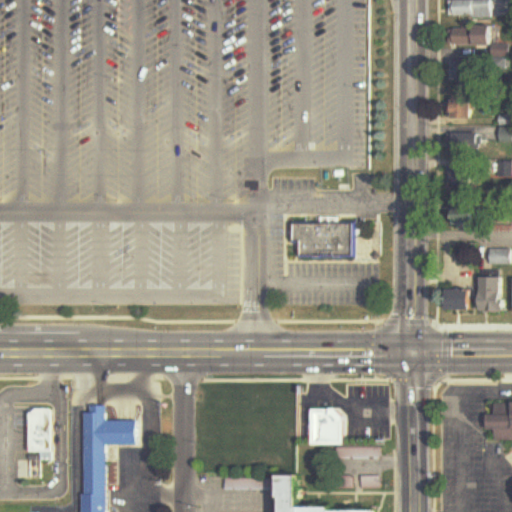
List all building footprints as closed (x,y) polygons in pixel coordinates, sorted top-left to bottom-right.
[(448,19),(492,19),(492,1),(448,1),(448,19)] [(492,47),(492,58),(508,58),(508,47),(494,47),(494,29),(451,29),(451,47),(492,47)] [(485,81),(485,64),(451,65),(451,81),(485,81)] [(475,99),(454,99),(454,120),(475,120),(475,99)] [(453,151),(481,151),(481,133),(453,133),(453,151)] [(454,190),(476,190),(476,170),(454,170),(454,190)] [(292,223),(357,224),(356,257),(302,256),(302,242),(292,242),(292,223)] [(507,277),(484,277),(484,313),(507,313),(507,277)] [(474,311),(474,291),(448,290),(448,311),(474,311)] [(511,405),(492,406),(492,432),(495,432),(495,442),(511,442),(511,405)] [(85,414),(84,511),(108,511),(109,447),(141,447),(141,422),(108,422),(108,408),(92,408),(92,414),(85,414)] [(34,410),(34,455),(55,455),(55,410),(34,410)] [(314,410),(314,446),(347,446),(347,410),(314,410)] [(338,449),(338,460),(377,460),(377,449),(338,449)] [(311,510),(311,477),(283,477),(283,497),(293,497),(293,511),(387,511),(311,510)] [(380,489),(380,477),(363,477),(363,489),(380,489)]
